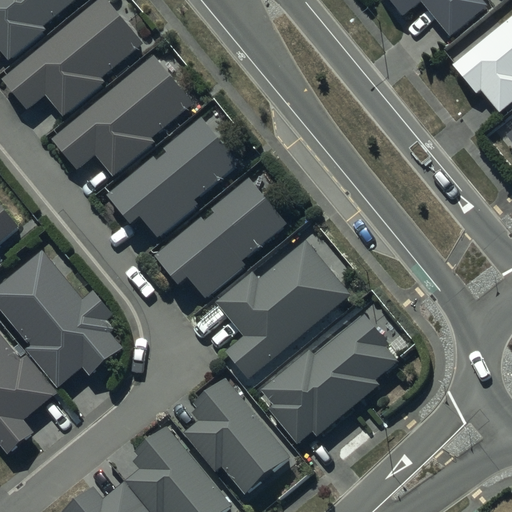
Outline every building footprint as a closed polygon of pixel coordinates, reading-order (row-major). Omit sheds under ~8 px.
[(0,0),(0,43),(11,56),(52,21),(49,18),(69,0),(0,0)] [(68,19),(1,76),(27,107),(46,91),(63,112),(105,77),(102,74),(143,39),(109,0),(103,0),(74,26),(68,19)] [(396,0),(405,11),(418,0),(426,0),(453,33),(488,4),(484,0),(396,0)] [(511,19),(455,67),(479,95),(484,90),(503,113),(511,105),(511,19)] [(116,80),(49,137),(75,168),(94,153),(111,173),(153,138),(150,135),(190,100),(155,58),(122,87),(116,80)] [(168,137),(101,194),(127,225),(146,210),(163,230),(205,195),(202,192),(243,157),(206,115),(174,144),(168,137)] [(214,196),(147,254),(174,285),(192,269),(210,290),(251,254),(248,251),(289,216),(253,175),(220,203),(214,196)] [(0,245),(22,228),(0,201),(0,245)] [(231,354),(224,359),(241,379),(247,374),(250,378),(354,296),(309,240),(260,279),(255,273),(219,303),(246,336),(228,350),(231,354)] [(45,251),(0,287),(0,307),(33,346),(29,350),(61,388),(85,368),(92,376),(125,348),(112,332),(117,328),(109,319),(115,315),(96,292),(86,300),(45,251)] [(312,350),(263,390),(276,405),(271,409),(300,444),(315,432),(319,437),(382,385),(378,380),(400,361),(387,346),(390,343),(367,314),(317,355),(312,350)] [(0,333),(0,445),(8,455),(34,433),(23,420),(57,392),(26,355),(21,359),(0,333)] [(250,502),(298,462),(229,378),(197,404),(200,408),(194,413),(201,421),(187,432),(219,471),(225,467),(246,493),(244,495),(250,502)] [(218,482),(217,484),(169,427),(133,457),(142,468),(127,481),(152,511),(242,511),(243,511),(218,482)] [(150,511),(127,483),(107,500),(97,487),(66,511),(150,511)]
